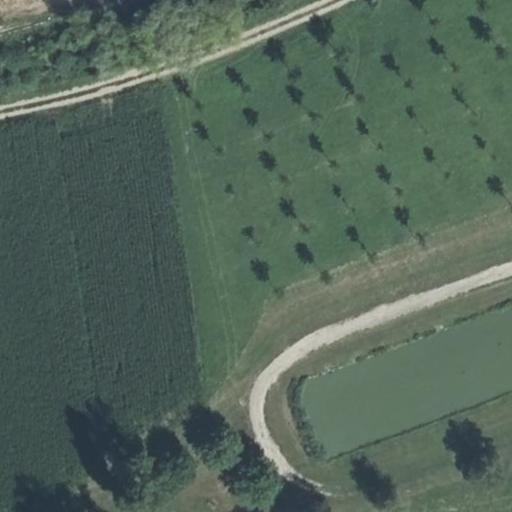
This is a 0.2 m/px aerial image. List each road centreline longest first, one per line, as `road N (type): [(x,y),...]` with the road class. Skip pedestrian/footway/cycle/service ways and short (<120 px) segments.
road 1 (track): [(511,261),(307,340),(274,366),(253,407),(257,430),(296,479),(331,492)]
road 2 (track): [(0,109),(76,96),(333,0)]
road 3 (track): [(65,511),(256,396)]
road 4 (track): [(511,426),(331,492)]
road 5 (track): [(0,36),(132,0)]
